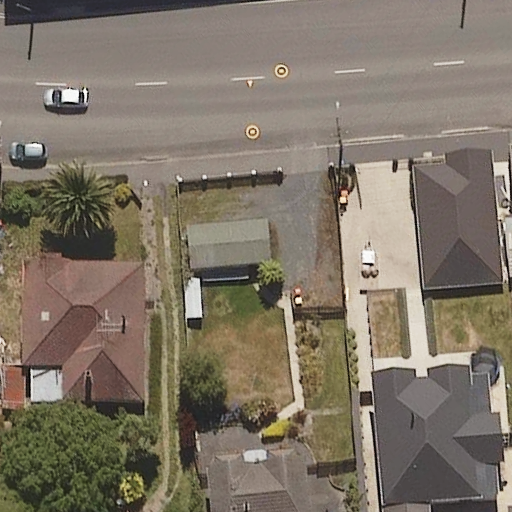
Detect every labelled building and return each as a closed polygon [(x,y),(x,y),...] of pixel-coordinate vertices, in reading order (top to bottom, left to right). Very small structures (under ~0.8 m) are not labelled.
[(504,282),(498,216),(493,149),(413,156),(424,289),(504,282)] [(269,267),(268,225),(187,228),(189,270),(269,267)] [(30,361),(31,402),(148,398),(143,266),(13,271),(17,362),(30,361)] [(488,377),(471,378),(470,367),(429,368),(429,379),(416,380),(416,369),(371,370),(379,508),(495,501),(493,469),(511,468),(511,466),(509,407),(490,408),(488,377)] [(309,511),(305,448),(209,456),(213,511),(309,511)]
